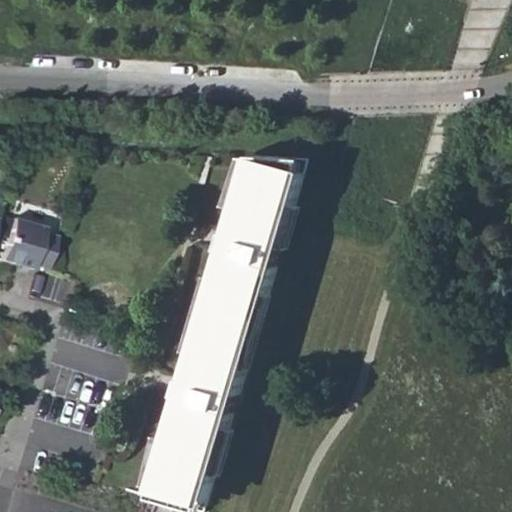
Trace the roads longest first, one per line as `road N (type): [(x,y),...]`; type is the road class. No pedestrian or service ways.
road 1 (unclassified): [(511,79),(463,93),(330,98),(0,81)]
road 2 (residential): [(0,476),(48,318),(0,304)]
